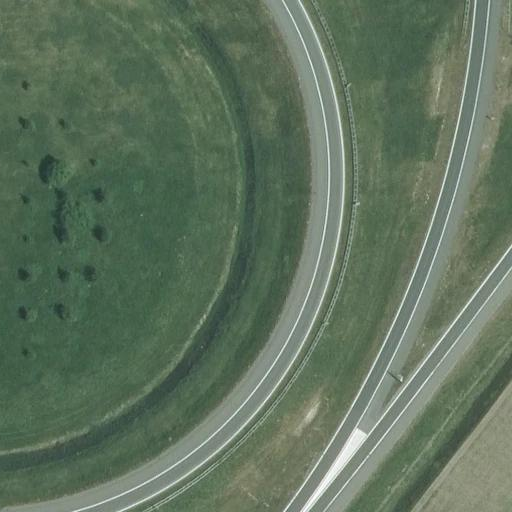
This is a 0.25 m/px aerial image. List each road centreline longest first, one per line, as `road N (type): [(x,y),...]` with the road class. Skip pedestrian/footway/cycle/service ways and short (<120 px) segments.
road 1 (motorway): [(289,0),(319,70),(335,160),(331,228),(312,301),(263,394),(221,441),(101,511)]
road 2 (motorway): [(292,511),(348,426),(423,271),(466,115),(481,0)]
road 3 (motorway): [(304,511),(373,439),(511,255)]
